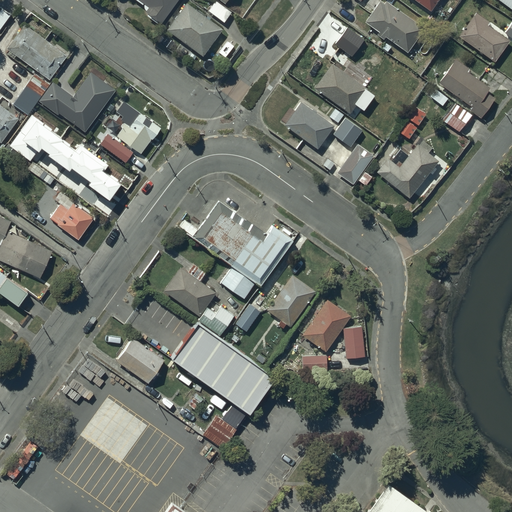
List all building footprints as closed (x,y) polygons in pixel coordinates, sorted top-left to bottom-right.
[(142,0),(149,5),(146,9),(162,20),(175,0),(142,0)] [(217,0),(213,0),(207,9),(224,21),(232,10),(217,0)] [(381,0),(377,0),(364,19),(378,29),(376,32),(383,37),(385,35),(406,50),(423,25),(388,0),(383,0),(383,1),(381,0)] [(417,0),(429,9),(435,0),(417,0)] [(511,0),(500,0),(511,8),(511,0)] [(187,1),(167,27),(203,54),(223,26),(187,1)] [(0,27),(11,12),(0,4),(0,27)] [(475,10),(457,33),(493,60),(508,38),(487,23),(489,20),(475,10)] [(511,19),(503,30),(511,36),(511,19)] [(24,22),(7,46),(50,78),(68,54),(24,22)] [(454,56),(437,80),(471,105),(469,108),(481,117),(495,97),(486,90),(489,86),(466,69),(468,67),(454,56)] [(331,61),(313,85),(349,111),(353,105),(358,109),(359,106),(362,108),(374,92),(331,61)] [(35,72),(12,103),(28,115),(39,100),(58,113),(59,112),(86,131),(116,89),(90,71),(73,95),(52,80),(50,83),(35,72)] [(434,86),(428,94),(448,109),(441,118),(458,131),(471,114),(434,86)] [(161,125),(124,99),(115,110),(122,115),(120,118),(124,120),(120,125),(122,127),(117,134),(141,152),(161,125)] [(333,123),(300,100),(283,122),(317,146),(333,123)] [(0,102),(0,140),(1,141),(19,116),(0,102)] [(414,103),(397,129),(408,137),(425,111),(414,103)] [(108,114),(101,124),(112,132),(113,131),(115,133),(121,126),(118,124),(119,122),(108,114)] [(361,128),(344,115),(332,132),(349,145),(361,128)] [(133,150),(108,131),(99,142),(125,161),(133,150)] [(76,132),(70,141),(84,151),(91,142),(76,132)] [(387,155),(376,170),(408,196),(429,170),(431,172),(436,166),(433,164),(438,158),(428,150),(432,147),(422,138),(418,143),(417,141),(407,153),(398,146),(390,156),(387,155)] [(0,150),(10,157),(16,148),(7,141),(0,150)] [(357,142),(336,171),(352,183),(374,154),(357,142)] [(86,159),(81,166),(84,167),(74,181),(104,202),(125,174),(95,152),(89,160),(86,159)] [(32,160),(27,168),(42,179),(48,171),(32,160)] [(61,201),(50,216),(57,221),(57,222),(78,238),(93,216),(72,201),(71,203),(66,199),(63,203),(61,201)] [(218,199),(193,234),(257,281),(288,238),(270,226),(265,233),(218,199)] [(0,213),(0,258),(39,276),(52,248),(7,228),(11,219),(0,213)] [(197,311),(212,291),(180,266),(164,286),(197,311)] [(252,282),(230,267),(220,281),(242,297),(252,282)] [(0,270),(0,291),(17,304),(27,290),(0,270)] [(310,286),(290,272),(267,305),(287,319),(310,286)] [(347,311),(326,297),(303,331),(324,345),(344,315),(347,311)] [(259,309),(249,301),(235,321),(244,328),(259,309)] [(213,313),(206,307),(199,317),(218,330),(230,313),(219,305),(213,313)] [(196,318),(170,355),(247,409),(273,371),(196,318)] [(358,325),(342,327),(345,354),(360,353),(358,325)] [(161,359),(131,337),(117,356),(147,378),(161,359)] [(323,354),(300,355),(301,366),(323,365),(323,354)] [(232,425),(215,413),(204,429),(222,440),(232,425)] [(18,484),(43,452),(30,442),(4,474),(18,484)] [(428,511),(387,482),(365,511),(428,511)]
